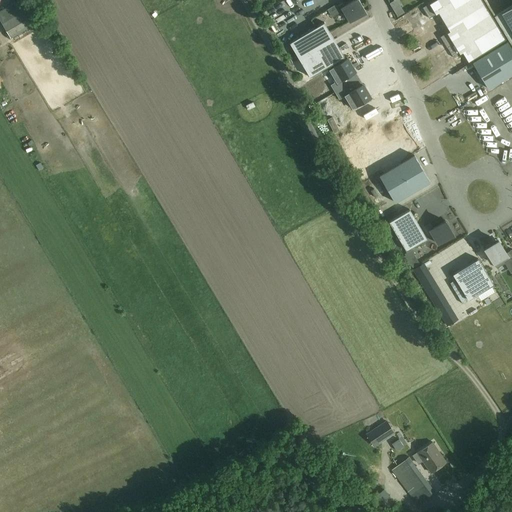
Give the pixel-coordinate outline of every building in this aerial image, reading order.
[(39,21),(26,0),(25,0),(18,4),(16,2),(0,11),(0,19),(11,38),(39,21)] [(345,12),(350,21),(365,12),(358,0),(353,0),(344,6),(343,3),(337,6),(341,14),(345,12)] [(445,0),(435,0),(424,7),(430,17),(440,11),(449,6),(445,0)] [(480,0),(445,0),(449,6),(440,11),(446,21),(480,0)] [(495,18),(483,0),(480,0),(446,21),(452,31),(461,25),(467,35),(495,18)] [(511,5),(501,12),(511,29),(511,5)] [(404,12),(401,7),(394,11),(398,16),(404,12)] [(507,38),(495,18),(467,35),(473,45),(464,51),(470,61),(507,38)] [(324,22),(290,42),(310,77),(345,56),(324,22)] [(452,31),(443,37),(449,46),(467,35),(461,25),(452,31)] [(467,35),(449,46),(455,56),(464,51),(473,45),(467,35)] [(490,52),(472,62),(480,75),(488,88),(506,78),(511,74),(511,48),(507,41),(490,52)] [(413,60),(421,56),(419,52),(411,56),(413,60)] [(348,58),(329,69),(336,81),(331,84),(335,92),(340,89),(349,83),(345,77),(356,71),(348,58)] [(345,96),(352,108),(371,97),(363,84),(353,90),(349,83),(340,89),(335,92),(339,99),(345,96)] [(415,156),(380,176),(395,202),(430,181),(415,156)] [(410,209),(389,221),(406,251),(427,238),(410,209)] [(423,218),(428,226),(432,224),(437,233),(453,222),(444,209),(431,218),(429,215),(423,218)] [(486,246),(486,247),(485,248),(497,268),(505,263),(505,262),(511,257),(511,255),(509,251),(506,253),(498,240),(491,244),(491,243),(486,246)] [(412,267),(419,263),(411,250),(404,254),(412,267)] [(478,258),(453,274),(468,300),(494,284),(478,258)] [(375,447),(395,433),(387,421),(366,434),(375,447)] [(431,472),(447,462),(433,442),(418,452),(431,472)] [(436,493),(409,456),(391,469),(418,506),(436,493)]
